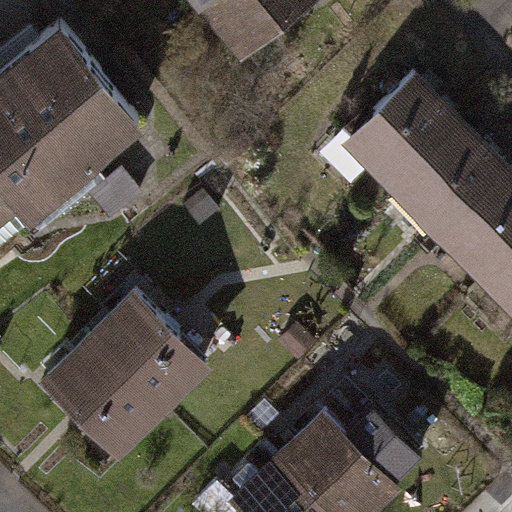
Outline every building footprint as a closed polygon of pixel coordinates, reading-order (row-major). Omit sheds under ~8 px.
[(200,0),(236,45),(292,0),(200,0)] [(0,203),(19,188),(29,200),(139,113),(103,67),(62,15),(0,64),(0,203)] [(341,131),(388,178),(452,114),(406,68),(341,131)] [(388,178),(434,224),(498,160),(452,114),(388,178)] [(434,224),(480,270),(511,238),(511,174),(498,160),(434,224)] [(29,200),(19,188),(0,203),(0,239),(37,209),(29,200)] [(511,238),(480,270),(511,302),(511,238)] [(83,326),(153,397),(197,354),(128,283),(83,326)] [(39,370),(108,441),(153,397),(83,326),(39,370)] [(338,511),(346,511),(387,472),(317,403),(273,447),(338,511)] [(250,511),(338,511),(273,447),(229,491),(250,511)]
